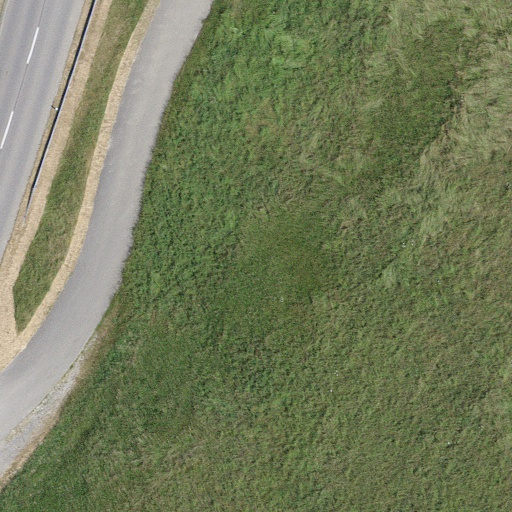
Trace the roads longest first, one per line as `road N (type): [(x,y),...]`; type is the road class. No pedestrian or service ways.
road 1 (unclassified): [(189,0),(136,132),(98,269),(72,326),(0,421)]
road 2 (secondary): [(0,164),(50,0)]
